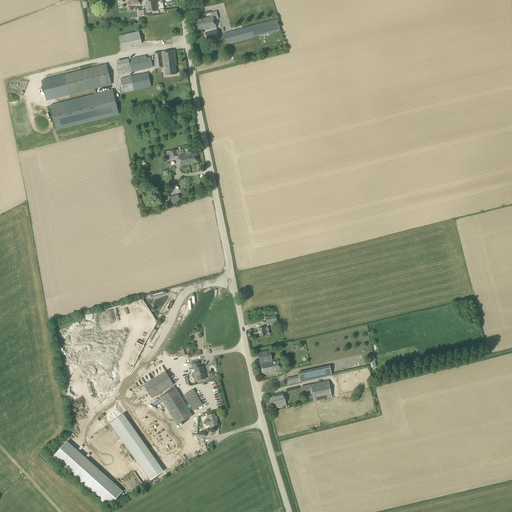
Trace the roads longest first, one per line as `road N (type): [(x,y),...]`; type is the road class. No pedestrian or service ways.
road 1 (unclassified): [(292,511),(241,323),(181,0)]
road 2 (unknown): [(153,350),(187,386),(209,395),(201,414),(175,432)]
